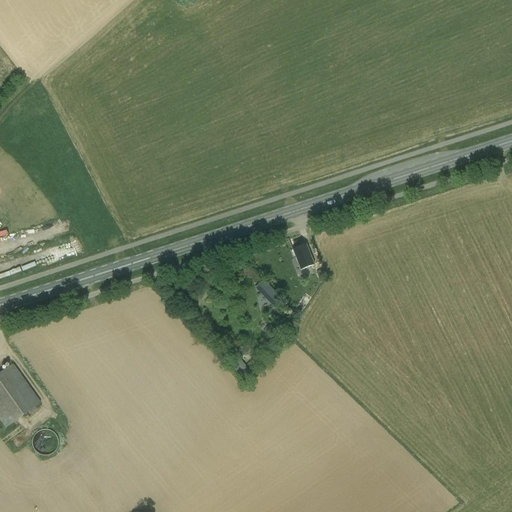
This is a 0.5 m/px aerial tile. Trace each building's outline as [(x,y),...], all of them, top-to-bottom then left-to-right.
[(321,260),(313,263),(306,244),(292,249),(300,271),(313,266),(314,270),(310,271),(312,276),(313,276),(318,281),(321,278),(323,280),(327,276),(324,274),(325,273),(321,260)] [(262,296),(272,306),(279,300),(268,290),(262,296)] [(225,361),(244,384),(254,376),(240,359),(248,352),(244,347),(225,361)] [(251,362),(258,369),(266,362),(258,354),(251,362)] [(0,421),(5,429),(41,403),(13,363),(0,372),(0,421)] [(37,454),(41,456),(45,456),(50,455),(54,453),(56,449),(58,445),(58,441),(57,437),(54,433),(50,431),(46,430),(42,430),(38,432),(35,434),(32,438),(32,442),(32,447),(34,451),(37,454)]
